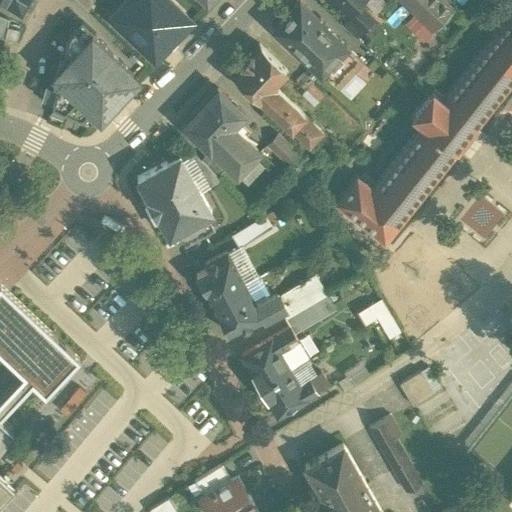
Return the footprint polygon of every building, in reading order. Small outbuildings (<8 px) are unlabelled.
[(24,0),(0,0),(18,11),(24,0)] [(77,0),(87,9),(92,0),(77,0)] [(190,17),(171,0),(124,0),(124,1),(129,5),(115,20),(154,56),(190,17)] [(351,46),(301,0),(298,0),(273,28),(288,42),(302,56),(303,55),(317,39),(338,59),(351,46)] [(357,0),(330,0),(345,13),(355,3),(357,0)] [(442,0),(403,0),(433,28),(451,8),(442,0)] [(360,8),(355,3),(345,13),(349,16),(363,29),(374,17),(362,6),(360,8)] [(423,123),(373,185),(357,172),(335,199),(384,239),(465,137),(511,78),(511,10),(443,97),(432,88),(411,114),(423,123)] [(8,18),(0,13),(0,35),(4,37),(7,25),(8,18)] [(363,29),(349,16),(342,24),(355,37),(363,29)] [(374,17),(363,29),(370,35),(381,23),(374,17)] [(19,28),(7,25),(4,37),(16,39),(19,28)] [(135,76),(91,34),(55,73),(99,115),(135,76)] [(288,69),(259,43),(231,72),(275,113),(289,99),(274,84),(288,69)] [(304,71),(296,79),(305,88),(310,82),(311,83),(313,80),(313,79),(304,71)] [(311,83),(310,82),(305,88),(302,92),(314,103),(322,94),(311,83)] [(218,87),(183,123),(209,148),(209,149),(211,148),(233,124),(244,112),(218,87)] [(305,114),(289,99),(275,113),(291,129),(305,114)] [(323,131),(305,114),(291,129),(309,146),(323,131)] [(259,149),(233,124),(211,148),(227,164),(237,173),(259,149)] [(302,155),(277,131),(267,142),(292,166),(302,155)] [(227,164),(211,148),(209,149),(209,148),(201,157),(217,174),(227,164)] [(177,154),(139,175),(137,176),(138,178),(148,196),(145,198),(154,215),(157,213),(168,231),(167,231),(169,233),(171,232),(177,228),(195,218),(203,232),(213,226),(205,213),(209,210),(209,211),(211,209),(210,207),(209,208),(180,155),(180,154),(179,152),(177,153),(177,154)] [(264,213),(231,233),(239,246),(272,226),(264,213)] [(203,232),(195,218),(177,228),(184,241),(203,232)] [(227,249),(205,261),(208,266),(196,272),(205,290),(206,289),(212,301),(245,284),(244,283),(258,275),(247,255),(234,262),(227,249)] [(325,293),(314,274),(301,282),(304,287),(312,300),(325,293)] [(0,397),(0,500),(13,486),(3,477),(0,473),(0,441),(2,439),(13,427),(0,415),(0,414),(31,381),(44,393),(78,357),(10,292),(0,283),(0,351),(22,373),(0,397)] [(255,303),(245,284),(212,301),(219,313),(218,313),(227,330),(239,324),(242,329),(263,318),(255,303)] [(304,287),(282,300),(285,306),(281,308),(285,316),(312,300),(304,287)] [(277,291),(255,303),(263,318),(281,308),(285,306),(282,300),(277,291)] [(290,325),(241,354),(259,385),(289,367),(279,350),(298,339),(290,325)] [(358,364),(335,379),(341,388),(364,374),(358,364)] [(329,384),(318,366),(306,373),(309,378),(317,391),(329,384)] [(289,367),(259,385),(277,415),(317,391),(309,378),(299,383),(289,367)] [(420,369),(399,382),(412,404),(434,391),(420,369)] [(389,413),(369,425),(380,445),(396,436),(401,433),(389,413)] [(421,480),(396,436),(380,445),(406,490),(421,480)] [(382,511),(342,442),(322,453),(304,463),(328,506),(331,511),(382,511)] [(222,463),(195,479),(203,494),(231,478),(222,463)] [(259,511),(238,474),(231,478),(203,494),(200,496),(208,511),(212,511),(218,508),(220,511),(259,511)]
